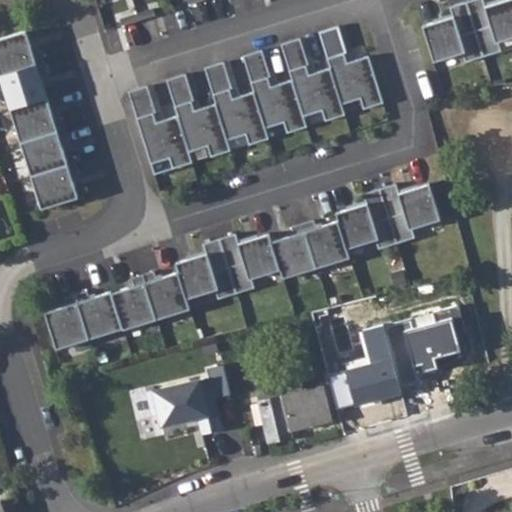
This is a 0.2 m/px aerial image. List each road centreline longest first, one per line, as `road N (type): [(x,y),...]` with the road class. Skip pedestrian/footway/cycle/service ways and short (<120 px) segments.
road 1 (residential): [(111,241),(400,156),(414,117),(379,0)]
road 2 (residential): [(369,0),(100,81)]
road 3 (residential): [(0,316),(67,511)]
road 4 (residential): [(179,511),(353,458)]
road 5 (residential): [(100,81),(130,189),(130,217),(111,241)]
road 6 (residential): [(353,458),(511,411)]
